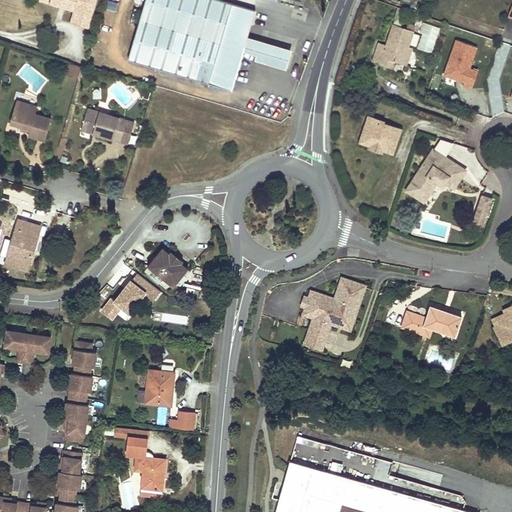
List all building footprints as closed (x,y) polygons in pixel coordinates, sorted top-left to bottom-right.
[(96,0),(40,0),(40,2),(59,7),(60,2),(76,7),(75,12),(92,17),(96,0)] [(219,0),(146,0),(130,59),(232,89),(243,52),(247,38),(255,10),(219,0)] [(60,2),(59,7),(75,12),(76,7),(60,2)] [(71,24),(89,29),(92,17),(75,12),(71,24)] [(432,54),(439,27),(423,23),(416,49),(432,54)] [(408,48),(413,33),(394,26),(386,47),(379,45),(373,61),(381,64),(383,57),(394,61),(402,63),(408,48)] [(291,52),(247,38),(243,52),(256,56),(255,60),(286,70),(291,52)] [(456,41),(443,75),(472,86),(477,73),(470,70),(477,48),(456,41)] [(408,48),(402,63),(407,65),(412,49),(408,48)] [(383,57),(381,64),(392,68),(394,61),(383,57)] [(80,76),(83,65),(72,62),(69,73),(80,76)] [(30,103),(17,100),(9,124),(21,127),(30,130),(29,133),(28,136),(34,138),(45,141),(51,117),(36,113),(38,110),(28,107),(30,103)] [(96,136),(120,143),(127,119),(88,108),(81,131),(87,133),(93,135),(94,132),(97,133),(96,136)] [(381,123),(368,118),(358,145),(369,149),(382,153),(391,156),(399,132),(381,125),(381,123)] [(382,153),(369,149),(368,152),(380,157),(382,153)] [(433,150),(411,185),(428,197),(437,183),(443,187),(446,182),(455,188),(462,178),(466,171),(433,150)] [(428,197),(411,185),(406,192),(424,203),(428,197)] [(482,229),(492,199),(482,195),(471,226),(482,229)] [(18,221),(6,260),(28,267),(32,255),(29,254),(31,246),(35,247),(40,228),(31,225),(18,221)] [(160,250),(146,268),(173,290),(187,271),(181,266),(168,256),(160,250)] [(170,254),(168,256),(181,266),(183,264),(170,254)] [(28,267),(6,260),(5,264),(27,271),(28,267)] [(110,297),(99,311),(112,321),(121,309),(131,316),(141,303),(148,308),(160,293),(137,275),(116,302),(110,297)] [(305,347),(322,352),(332,325),(328,324),(331,314),(354,321),(365,286),(352,282),(342,279),(335,298),(334,303),(327,301),(329,296),(312,291),(310,299),(306,310),(304,315),(315,318),(305,347)] [(195,291),(179,288),(177,297),(193,300),(195,291)] [(306,310),(310,299),(304,297),(300,308),(306,310)] [(426,319),(408,313),(402,330),(429,339),(432,330),(441,333),(455,337),(462,317),(447,313),(430,307),(426,319)] [(511,307),(510,308),(504,311),(505,315),(493,321),(497,328),(496,329),(503,344),(511,339),(511,307)] [(332,325),(350,331),(354,321),(331,314),(328,324),(332,325)] [(432,330),(429,339),(438,342),(441,333),(432,330)] [(48,354),(51,338),(7,332),(5,347),(20,349),(18,362),(32,365),(34,352),(48,354)] [(83,436),(87,406),(84,406),(86,392),(90,393),(92,377),(89,377),(90,368),(93,368),(95,353),(90,352),(91,345),(75,342),(72,365),(75,366),(73,375),(70,374),(68,390),(69,390),(67,403),(66,403),(64,418),(66,419),(64,433),(65,433),(64,440),(81,443),(82,436),(83,436)] [(174,372),(149,370),(147,391),(138,390),(137,402),(171,404),(174,372)] [(169,428),(193,430),(195,412),(179,410),(178,420),(170,419),(169,428)] [(128,435),(148,437),(149,428),(129,427),(128,435)] [(148,437),(128,435),(126,455),(137,456),(136,468),(143,469),(141,487),(163,489),(164,478),(162,478),(164,458),(146,456),(148,437)] [(78,490),(80,474),(78,474),(80,459),(79,459),(81,452),(63,450),(62,457),(61,456),(56,486),(58,487),(57,493),(60,494),(58,503),(55,502),(53,511),(75,511),(76,506),(74,505),(75,496),(74,496),(75,489),(78,490)] [(467,511),(291,463),(278,511),(467,511)] [(43,511),(44,507),(29,505),(29,506),(15,504),(16,503),(1,501),(1,499),(0,498),(0,511),(43,511)]
